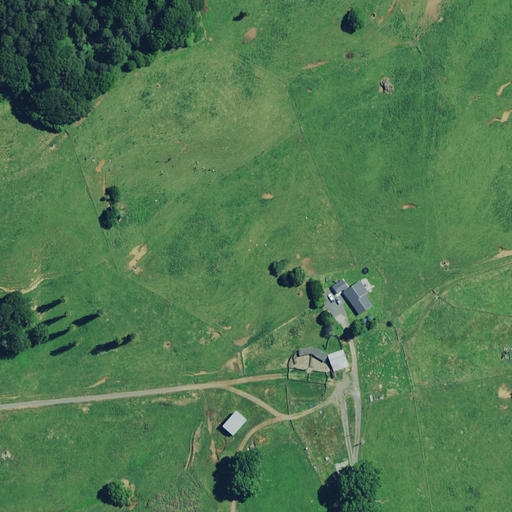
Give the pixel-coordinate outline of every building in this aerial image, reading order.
[(376,278),(374,273),(367,276),(370,281),(376,278)] [(344,299),(347,297),(359,315),(373,305),(366,294),(371,290),(364,279),(344,292),(344,293),(341,295),(344,299)] [(349,345),(340,319),(334,321),(343,347),(349,345)] [(327,356),(312,347),(298,351),(299,357),(311,354),(324,362),(327,356)] [(349,366),(343,350),(328,355),(333,372),(349,366)] [(247,420),(237,411),(223,426),(233,435),(247,420)]
